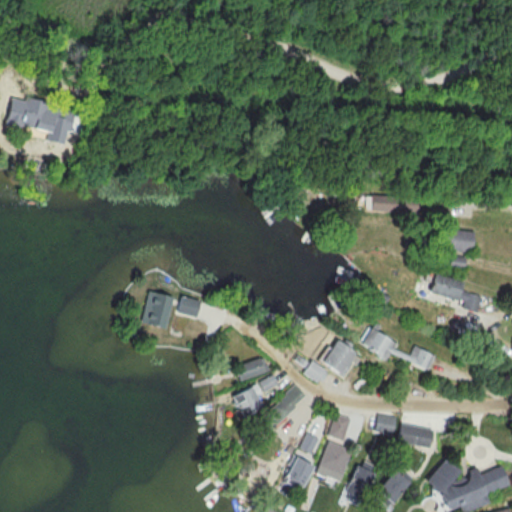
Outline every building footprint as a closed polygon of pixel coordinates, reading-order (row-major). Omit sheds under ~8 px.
[(403,211),(403,195),(369,194),(369,210),(403,211)] [(471,229),(441,224),(437,247),(468,252),(471,229)] [(449,254),(464,256),(463,266),(448,264),(449,254)] [(434,272),(462,280),(460,288),(482,294),(476,311),(462,307),(464,300),(457,298),(457,299),(428,291),(434,272)] [(147,289),(171,296),(163,326),(139,320),(147,289)] [(381,292),(389,295),(386,301),(378,298),(381,292)] [(179,295),(198,300),(194,316),(175,311),(179,295)] [(367,324),(371,326),(373,322),(379,326),(376,330),(386,337),(394,342),(391,347),(407,354),(412,343),(432,354),(425,368),(389,352),(383,359),(374,354),(374,351),(359,343),(362,339),(359,338),(367,324)] [(334,338),(340,342),(343,338),(350,343),(347,348),(353,352),(337,373),(319,360),(334,338)] [(308,359),(323,368),(315,380),(301,371),(304,367),(291,358),(295,353),(307,361),(308,359)] [(262,357),(264,363),(265,363),(267,369),(239,379),(235,365),(262,357)] [(270,373),(275,382),(260,390),(256,381),(270,373)] [(230,395),(254,382),(260,392),(254,395),(259,405),(240,415),(230,395)] [(291,382),(302,394),(291,404),(292,406),(268,426),(258,415),(282,395),(279,392),(291,382)] [(375,412),(395,415),(392,434),(372,431),(375,412)] [(332,413),(348,418),(340,439),(325,434),(332,413)] [(400,422),(432,428),(428,447),(396,441),(400,422)] [(303,432),(315,437),(309,453),(296,447),(303,432)] [(325,439),(350,448),(337,482),(313,474),(325,439)] [(290,453),(311,465),(300,485),(282,475),(288,465),(284,463),(290,453)] [(474,466),(479,472),(500,464),(507,483),(483,492),(487,501),(461,511),(457,504),(445,509),(438,491),(428,488),(430,485),(423,480),(442,456),(458,469),(450,479),(452,479),(455,479),(458,478),(462,473),(462,470),(474,466)] [(361,459),(372,464),(369,471),(371,472),(360,498),(343,491),(355,463),(358,465),(361,459)] [(396,464),(412,476),(391,502),(375,489),(396,464)]
